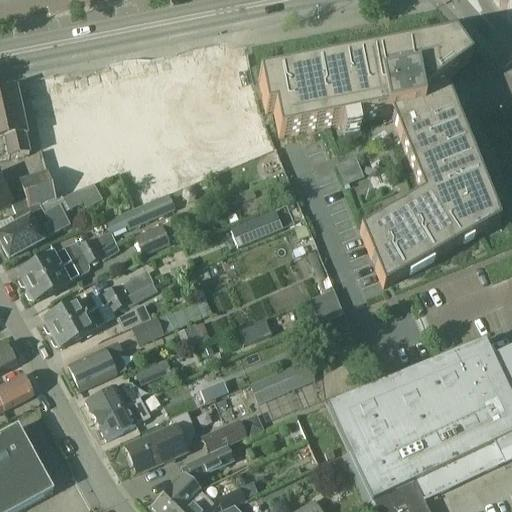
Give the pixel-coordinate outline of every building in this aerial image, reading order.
[(285,75),(258,81),(265,116),(273,114),(278,140),(341,127),(356,124),(390,118),(398,138),(422,197),(359,233),(383,291),(408,277),(409,279),(433,265),(432,263),(462,246),(463,248),(473,242),(472,240),(486,232),(483,224),(482,224),(478,213),(491,208),(491,209),(493,208),(479,174),(482,173),(471,147),(469,148),(456,116),(458,115),(454,104),(452,105),(450,100),(443,85),(458,74),(437,45),(419,49),(418,47),(407,49),(407,51),(373,58),(373,56),(346,61),(346,63),(312,70),(312,68),(284,73),(285,75)] [(211,56),(137,93),(180,179),(254,142),(224,81),(218,69),(211,56)] [(28,154),(25,137),(15,93),(0,96),(0,109),(11,158),(28,154)] [(0,160),(11,158),(0,109),(0,160)] [(38,208),(55,202),(54,200),(51,188),(47,175),(22,183),(23,188),(6,194),(12,208),(16,217),(32,210),(37,209),(38,208)] [(0,212),(12,208),(6,194),(0,179),(0,212)] [(44,218),(38,208),(37,209),(12,222),(16,228),(0,236),(0,245),(8,261),(41,244),(40,243),(67,229),(61,217),(81,206),(85,212),(100,204),(92,189),(74,195),(47,210),(50,215),(44,218)] [(168,198),(121,218),(128,234),(174,214),(168,198)] [(283,234),(276,216),(231,234),(238,252),(283,234)] [(293,234),(303,259),(315,254),(304,229),(293,234)] [(160,230),(133,241),(141,261),(168,249),(160,230)] [(82,260),(97,252),(97,253),(98,254),(114,245),(113,244),(108,235),(92,244),(77,252),(82,260)] [(24,290),(25,292),(82,260),(77,252),(76,250),(64,253),(52,259),(52,258),(17,277),(19,281),(18,284),(21,289),(24,290)] [(98,254),(97,253),(97,252),(82,260),(87,270),(102,261),(98,254)] [(87,270),(82,260),(25,292),(27,294),(25,297),(28,303),(31,303),(33,306),(68,287),(67,286),(79,280),(86,276),(88,272),(87,270)] [(124,301),(144,291),(151,287),(145,276),(118,290),(113,293),(104,298),(108,306),(123,298),(124,301)] [(314,315),(338,305),(333,294),(309,304),(314,315)] [(128,308),(124,301),(123,298),(108,306),(113,316),(128,308)] [(50,336),(51,338),(97,313),(89,299),(78,306),(77,305),(43,324),(45,327),(44,330),(47,336),(50,336)] [(150,325),(131,332),(138,348),(162,338),(202,321),(196,305),(155,322),(150,324),(150,325)] [(131,331),(131,332),(150,325),(150,324),(142,309),(117,323),(123,335),(131,331)] [(97,313),(51,338),(52,340),(51,343),(54,349),(57,349),(59,353),(93,334),(93,333),(104,326),(97,313)] [(243,349),(271,338),(265,323),(237,335),(243,349)] [(179,338),(185,352),(196,347),(189,333),(179,338)] [(511,438),(511,403),(484,344),(327,410),(372,505),(374,511),(428,511),(415,484),(511,438)] [(121,357),(116,347),(67,370),(79,395),(116,378),(109,363),(121,357)] [(3,348),(0,349),(0,376),(15,369),(3,348)] [(344,364),(349,378),(360,374),(355,360),(344,364)] [(288,395),(279,376),(250,389),(258,408),(288,395)] [(0,416),(5,414),(32,400),(20,379),(0,390),(0,416)] [(200,394),(205,405),(228,395),(223,384),(200,394)] [(137,403),(134,398),(127,386),(116,392),(115,391),(85,407),(95,426),(137,403)] [(137,403),(95,426),(105,445),(135,429),(135,428),(147,422),(142,413),(137,403)] [(193,438),(193,434),(192,431),(186,416),(170,423),(174,431),(142,445),(142,444),(125,451),(137,477),(186,455),(183,448),(186,447),(189,445),(192,442),(193,438)] [(240,424),(247,440),(262,433),(255,417),(240,424)] [(209,457),(226,449),(245,440),(238,426),(202,442),(209,457)] [(0,439),(0,511),(20,511),(52,495),(17,430),(0,439)] [(209,457),(190,466),(185,468),(192,484),(234,465),(226,449),(209,457)] [(152,511),(179,511),(198,493),(183,478),(173,489),(151,511),(152,511)] [(240,491),(217,501),(222,511),(226,511),(245,503),(240,491)] [(209,511),(213,508),(198,493),(179,511),(209,511)] [(318,511),(313,502),(296,511),(318,511)]
